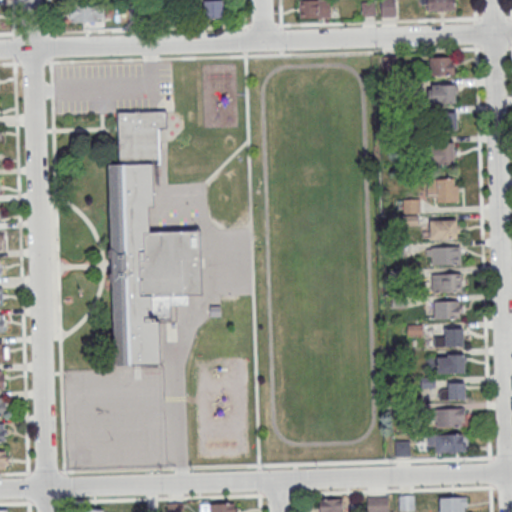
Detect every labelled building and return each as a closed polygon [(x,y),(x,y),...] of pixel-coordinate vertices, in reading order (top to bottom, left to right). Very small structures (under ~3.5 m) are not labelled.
[(224,19),(223,0),(202,0),(202,19),(224,19)] [(299,0),(299,18),(330,18),(329,0),(299,0)] [(381,0),(382,16),(394,16),(393,0),(381,0)] [(420,0),(421,10),(454,10),(454,0),(420,0)] [(102,21),(102,4),(69,4),(69,21),(102,21)] [(454,74),(454,57),(429,57),(429,74),(454,74)] [(455,84),(428,84),(428,102),(455,102),(455,84)] [(107,163),(111,263),(115,365),(160,365),(159,321),(188,320),(188,294),(202,294),(200,229),(149,231),(148,206),(154,206),(153,163),(158,162),(158,127),(166,126),(166,109),(117,110),(117,127),(119,163),(107,163)] [(430,112),(430,130),(457,130),(457,112),(430,112)] [(454,164),(454,142),(430,142),(430,164),(454,164)] [(427,178),(427,202),(458,202),(458,178),(427,178)] [(419,199),(403,199),(403,213),(419,213),(419,199)] [(457,238),(457,219),(430,219),(430,238),(457,238)] [(428,246),(428,264),(460,264),(460,246),(428,246)] [(432,273),(432,291),(461,291),(461,273),(432,273)] [(433,300),(433,318),(460,318),(460,300),(433,300)] [(220,316),(220,304),(209,304),(209,316),(220,316)] [(463,346),(463,328),(444,328),(444,336),(435,336),(435,346),(463,346)] [(465,354),(437,354),(437,372),(465,372),(465,354)] [(465,382),(447,382),(447,391),(440,391),(440,398),(465,398),(465,382)] [(432,426),(467,426),(467,408),(432,408),(432,426)] [(427,451),(465,451),(465,434),(427,434),(427,451)] [(409,440),(395,440),(395,455),(409,455),(409,440)] [(0,468),(8,469),(8,450),(0,450),(0,468)] [(399,495),(413,494),(413,509),(399,509),(399,495)] [(368,511),(368,496),(388,496),(388,511),(368,511)] [(466,511),(466,497),(440,497),(439,511),(466,511)] [(319,499),(318,511),(342,511),(342,499),(319,499)] [(168,511),(168,503),(184,502),(184,511),(168,511)] [(236,511),(236,503),(201,503),(200,511),(236,511)]
